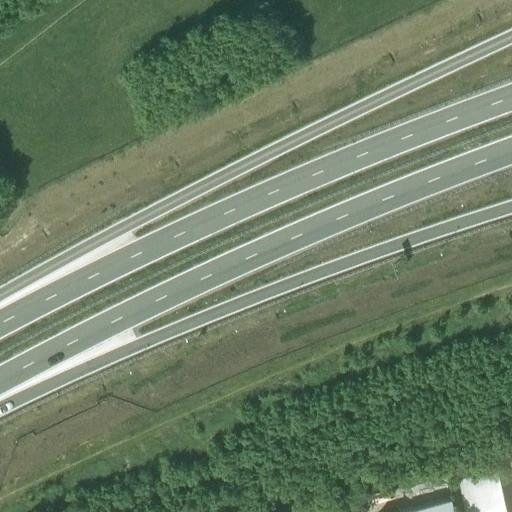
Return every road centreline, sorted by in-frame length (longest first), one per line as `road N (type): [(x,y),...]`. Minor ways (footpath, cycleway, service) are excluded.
road 1 (trunk): [(511,36),(129,225),(0,317)]
road 2 (trunk): [(0,381),(235,264),(511,152)]
road 3 (trunk): [(511,99),(313,175),(0,324)]
road 4 (trunk): [(0,383),(139,344),(511,206)]
